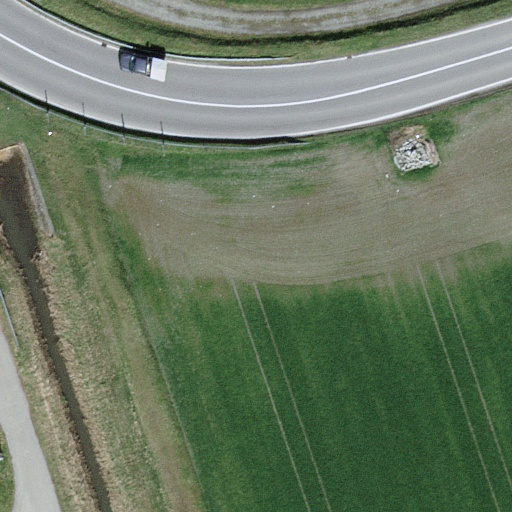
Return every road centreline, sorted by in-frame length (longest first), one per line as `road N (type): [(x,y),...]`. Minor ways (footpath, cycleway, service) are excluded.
road 1 (tertiary): [(511,48),(327,98),(240,106),(128,90),(55,65),(0,34)]
road 2 (track): [(182,511),(59,151)]
road 3 (track): [(407,0),(313,22),(193,18),(132,0)]
road 4 (track): [(46,511),(0,368)]
